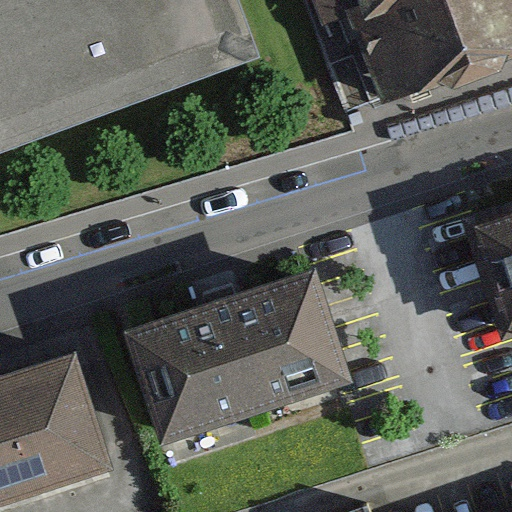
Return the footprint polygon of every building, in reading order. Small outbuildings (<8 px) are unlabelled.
[(0,0),(0,145),(251,56),(230,0),(0,0)] [(379,111),(511,68),(511,0),(312,0),(321,26),(349,17),(379,111)] [(511,220),(472,234),(511,351),(511,220)] [(123,335),(160,446),(347,383),(310,272),(123,335)] [(0,379),(0,508),(106,475),(68,358),(0,379)] [(371,511),(364,489),(300,511),(371,511)]
